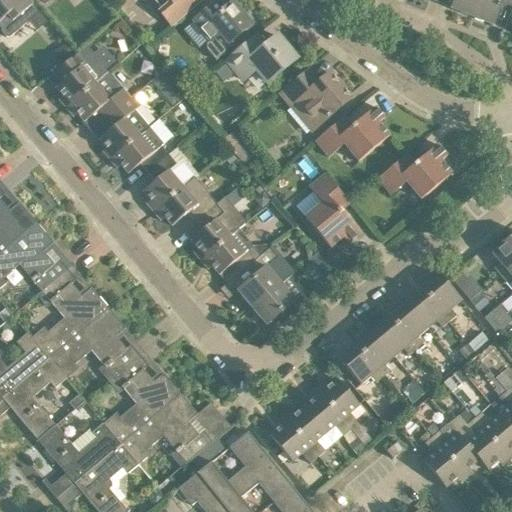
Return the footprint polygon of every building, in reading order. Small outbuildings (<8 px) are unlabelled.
[(39,14),(32,6),(27,0),(0,0),(0,29),(1,32),(0,33),(5,39),(9,39),(39,14)] [(165,0),(168,3),(156,13),(170,29),(201,3),(198,0),(165,0)] [(478,0),(454,0),(451,10),(471,18),(478,0)] [(511,0),(478,0),(471,18),(492,27),(503,4),(511,7),(511,0)] [(215,2),(190,23),(207,43),(205,45),(205,50),(215,62),(231,48),(229,46),(244,32),(245,34),(246,33),(245,32),(249,28),(251,30),(255,27),(250,20),(248,22),(232,3),(223,11),(215,2)] [(296,61),(276,36),(265,45),(256,35),(223,63),(232,74),(241,85),(254,74),(265,87),(296,61)] [(52,76),(60,85),(55,89),(63,98),(59,101),(66,110),(108,74),(108,73),(117,66),(102,47),(93,55),(86,47),(52,76)] [(67,49),(61,54),(64,58),(58,63),(61,66),(73,56),(67,49)] [(232,74),(223,63),(214,71),(223,81),(232,74)] [(319,84),(307,71),(277,96),(309,135),(351,100),(330,75),(319,84)] [(130,101),(130,100),(108,74),(66,110),(73,118),(77,115),(84,123),(96,114),(104,123),(125,105),(130,101)] [(193,82),(181,76),(177,84),(188,90),(193,82)] [(130,101),(125,105),(104,123),(111,132),(99,141),(106,150),(103,153),(110,162),(149,130),(134,112),(140,107),(133,97),(130,100),(130,101)] [(341,121),(313,144),(327,160),(342,147),(356,164),(389,137),(378,125),(384,120),(374,108),(348,130),(341,121)] [(168,157),(161,148),(162,146),(149,130),(110,162),(117,170),(120,167),(128,176),(139,166),(148,176),(168,157)] [(248,157),(229,134),(222,139),(233,154),(239,161),(241,163),(248,157)] [(403,159),(376,181),(389,197),(405,185),(419,202),(451,175),(441,162),(447,157),(437,146),(411,168),(403,159)] [(315,151),(299,154),(304,176),(320,172),(315,151)] [(239,161),(233,154),(225,160),(231,167),(239,161)] [(153,213),(182,188),(168,171),(175,166),(168,157),(148,176),(154,184),(143,193),(150,202),(147,205),(153,213)] [(303,218),(329,250),(343,239),(348,245),(358,236),(339,213),(349,205),(323,175),(307,189),(320,204),(303,218)] [(182,188),(153,213),(160,222),(164,219),(172,228),(187,214),(194,223),(215,205),(193,179),(182,188)] [(0,255),(36,225),(19,204),(9,212),(0,201),(0,199),(4,196),(0,190),(0,255)] [(261,210),(271,202),(263,192),(253,201),(261,210)] [(200,261),(230,235),(231,237),(243,226),(242,225),(245,224),(224,199),(216,206),(215,205),(194,223),(202,232),(190,242),(198,251),(194,254),(200,261)] [(36,225),(0,255),(0,290),(7,285),(3,280),(19,267),(42,293),(68,271),(72,268),(71,267),(67,271),(59,261),(54,265),(43,253),(53,245),(36,225)] [(501,279),(511,269),(511,229),(487,249),(500,264),(493,270),(501,279)] [(244,252),(231,237),(230,235),(200,261),(208,271),(212,268),(219,277),(231,267),(237,275),(261,255),(260,254),(252,245),(244,252)] [(291,271),(277,255),(271,247),(260,254),(261,255),(237,275),(238,276),(250,266),(257,274),(237,292),(249,307),(291,271)] [(325,283),(334,276),(317,254),(307,262),(325,283)] [(511,291),(511,269),(501,279),(511,291)] [(31,340),(48,361),(108,310),(91,290),(81,298),(71,286),(76,281),(68,271),(42,293),(64,321),(49,334),(45,329),(31,340)] [(294,317),(302,309),(309,303),(288,279),(294,274),(291,271),(249,307),(266,327),(287,309),(294,317)] [(457,289),(467,281),(458,271),(448,278),(457,289)] [(461,302),(439,277),(422,291),(450,324),(456,318),(450,311),(461,302)] [(441,331),(450,324),(422,291),(406,305),(426,330),(434,323),(441,331)] [(484,305),(478,297),(471,303),(477,310),(484,305)] [(417,338),(426,330),(406,305),(389,319),(416,351),(423,346),(417,338)] [(511,324),(499,308),(483,321),(496,337),(511,324)] [(108,310),(48,361),(66,382),(80,370),(76,366),(92,353),(114,379),(140,357),(144,354),(143,353),(139,356),(131,346),(126,350),(115,338),(125,330),(108,310)] [(11,318),(6,312),(0,316),(5,323),(11,318)] [(408,359),(416,351),(389,319),(372,333),(393,358),(402,351),(408,359)] [(384,366),(393,358),(372,333),(356,347),(383,379),(389,373),(384,366)] [(467,346),(473,353),(487,341),(481,334),(467,346)] [(7,370),(0,362),(0,401),(48,361),(31,340),(27,336),(16,345),(25,355),(7,370)] [(473,353),(467,346),(465,343),(457,350),(465,359),(473,353)] [(339,361),(360,386),(369,378),(376,386),(383,379),(356,347),(339,361)] [(143,371),(148,367),(140,357),(114,379),(136,405),(120,419),(116,415),(103,426),(104,426),(103,427),(120,447),(180,396),(163,375),(154,383),(143,371)] [(0,417),(7,411),(10,409),(38,443),(56,428),(32,400),(50,385),(55,391),(66,382),(48,361),(0,401),(0,417)] [(461,371),(455,376),(461,384),(467,379),(461,371)] [(506,393),(494,380),(489,373),(484,377),(495,389),(492,392),(499,399),(506,393)] [(511,384),(502,373),(494,380),(506,393),(511,400),(511,384)] [(451,394),(457,389),(451,380),(444,386),(451,394)] [(316,390),(350,431),(361,444),(367,438),(357,425),(350,416),(359,408),(337,381),(323,392),(319,387),(316,390)] [(333,428),(341,439),(350,431),(316,390),(312,393),(316,398),(303,409),(325,435),(333,428)] [(511,400),(506,393),(499,399),(498,400),(507,410),(498,417),(511,433),(511,400)] [(120,447),(137,468),(151,456),(147,451),(163,438),(186,465),(216,440),(215,439),(211,442),(203,432),(198,436),(187,424),(197,416),(180,396),(120,447)] [(73,411),(83,403),(78,397),(68,405),(73,411)] [(403,409),(396,400),(386,409),(394,417),(403,409)] [(333,445),(325,435),(303,409),(290,420),(286,415),(282,418),(317,459),(324,453),(333,445)] [(465,445),(479,461),(487,471),(501,460),(505,465),(508,462),(476,424),(470,428),(460,416),(449,425),(456,435),(465,445)] [(482,418),(476,424),(508,462),(511,459),(508,454),(511,450),(511,433),(498,417),(489,425),(482,418)] [(269,437),(292,463),(300,456),(309,466),(317,459),(282,418),(279,421),(283,426),(269,437)] [(425,431),(427,434),(431,439),(439,432),(433,425),(425,431)] [(66,475),(63,477),(48,490),(56,500),(120,447),(103,427),(93,435),(97,441),(79,456),(56,428),(38,443),(66,475)] [(466,472),(479,461),(465,445),(456,435),(447,442),(439,432),(431,439),(466,480),(470,477),(466,472)] [(191,507),(197,503),(203,511),(207,511),(270,461),(248,434),(229,450),(245,469),(228,483),(212,463),(178,491),(178,492),(179,492),(191,507)] [(424,445),(431,439),(427,434),(420,440),(424,445)] [(356,457),(365,450),(356,439),(347,446),(356,457)] [(466,480),(431,439),(424,445),(433,455),(423,463),(445,489),(459,478),(463,483),(466,480)] [(392,460),(403,451),(397,443),(386,453),(392,460)] [(130,474),(137,468),(120,447),(56,500),(64,510),(82,495),(96,511),(128,511),(105,484),(122,471),(127,477),(130,474)] [(330,460),(324,453),(317,459),(323,466),(330,460)] [(251,511),(240,498),(257,484),(273,504),(292,489),(270,461),(207,511),(251,511)] [(311,511),(292,489),(273,504),(279,511),(311,511)]
